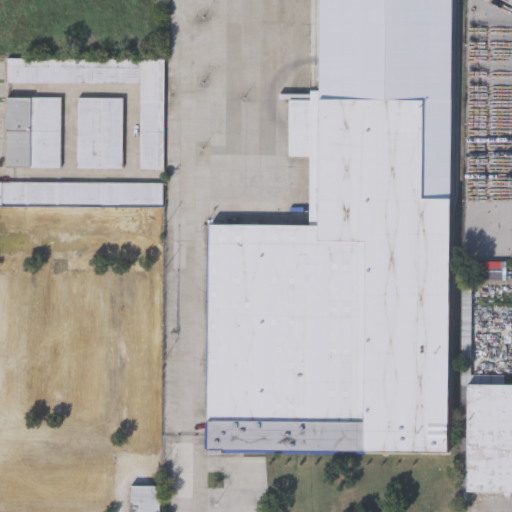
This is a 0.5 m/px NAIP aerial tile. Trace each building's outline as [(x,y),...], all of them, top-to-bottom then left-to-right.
[(422,202),(452,202),(453,0),(319,0),(319,97),(423,98),(422,202)] [(164,168),(140,168),(141,83),(7,82),(7,57),(165,58),(164,168)] [(61,166),(6,166),(6,96),(61,96),(61,166)] [(77,167),(78,96),(123,96),(123,167),(77,167)] [(423,98),(319,97),(289,97),(289,159),(312,159),(312,227),(207,226),(205,453),(450,455),(452,202),(422,202),(423,98)] [(0,205),(0,180),(163,181),(163,205),(0,205)] [(0,205),(163,205),(163,230),(0,229),(0,205)] [(22,421),(0,421),(0,273),(23,273),(22,421)] [(104,273),(104,421),(64,421),(64,273),(104,273)] [(149,273),(148,440),(126,440),(126,400),(117,400),(118,390),(127,390),(127,320),(118,320),(118,309),(127,309),(127,273),(149,273)] [(511,381),(511,491),(464,491),(464,381),(511,381)] [(0,504),(0,439),(22,439),(22,464),(112,464),(112,504),(0,504)] [(159,485),(159,511),(129,511),(129,485),(159,485)]
